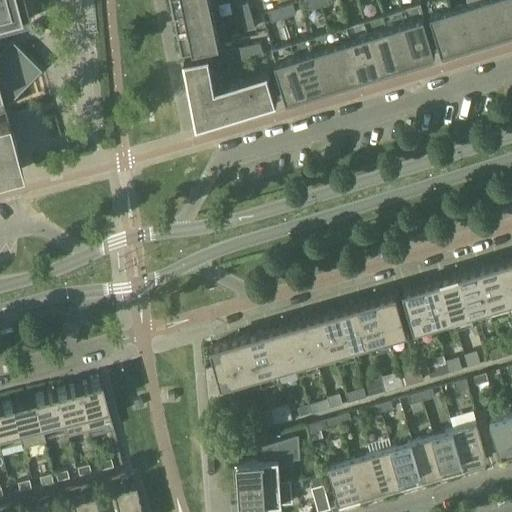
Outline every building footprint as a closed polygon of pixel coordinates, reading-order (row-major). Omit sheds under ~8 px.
[(0,0),(0,109),(5,108),(4,104),(41,67),(17,44),(0,28),(0,26),(30,19),(24,0),(0,0)] [(85,0),(89,33),(98,32),(94,0),(85,0)] [(211,0),(172,0),(174,11),(212,3),(211,0)] [(321,4),(319,0),(305,0),(309,8),(321,4)] [(421,0),(402,6),(417,55),(436,49),(421,0)] [(448,0),(428,0),(443,47),(461,41),(448,0)] [(480,36),(468,0),(463,0),(451,4),(449,0),(448,0),(461,41),(480,36)] [(468,0),(480,36),(498,30),(488,0),(468,0)] [(488,0),(498,30),(511,25),(511,9),(509,0),(488,0)] [(239,4),(242,16),(252,13),(248,1),(239,4)] [(293,1),(281,5),(284,16),(296,12),(293,1)] [(212,3),(174,11),(178,30),(216,22),(212,3)] [(284,16),(281,5),(269,10),(272,20),(284,16)] [(402,6),(384,12),(398,60),(417,55),(402,6)] [(384,12),(365,18),(380,66),(398,60),(384,12)] [(246,29),(256,26),(252,13),(242,16),(246,29)] [(346,23),(361,72),(380,66),(365,18),(347,23),(346,23)] [(216,22),(178,30),(182,49),(220,41),(216,22)] [(346,23),(328,29),(343,77),(361,72),(346,23)] [(328,29),(309,35),(324,83),(343,77),(328,29)] [(309,35),(291,40),(306,89),(324,83),(309,35)] [(287,94),(306,89),(291,40),(272,46),(287,94)] [(261,41),(218,50),(220,61),(264,53),(261,41)] [(278,97),(269,68),(217,84),(210,51),(185,56),(198,122),(278,97)] [(8,117),(0,118),(0,175),(22,169),(8,117)] [(511,308),(511,255),(497,260),(511,309),(511,308)] [(511,309),(497,260),(479,266),(493,314),(511,309)] [(493,314),(479,266),(460,271),(475,320),(493,314)] [(475,320),(460,271),(442,277),(456,325),(475,320)] [(423,282),(438,331),(439,331),(435,319),(452,314),(456,326),(456,325),(442,277),(423,282)] [(404,288),(419,337),(438,331),(423,282),(404,288)] [(379,296),(392,344),(412,339),(398,290),(379,296)] [(392,344),(379,296),(360,301),(374,350),(392,344)] [(374,350),(360,301),(342,306),(356,355),(353,343),(370,338),(373,350),(374,350)] [(356,355),(342,306),(323,311),(337,360),(356,355)] [(337,360),(323,311),(305,317),(319,366),(320,365),(316,354),(333,349),(336,361),(337,360)] [(319,366),(305,317),(286,322),(300,371),(319,366)] [(300,371),(286,322),(268,327),(282,376),(300,371)] [(282,376),(268,327),(249,333),(263,381),(282,376)] [(263,381),(249,333),(231,338),(245,387),(263,381)] [(231,338),(212,343),(226,392),(245,387),(231,338)] [(511,341),(503,344),(505,354),(511,351),(511,341)] [(492,358),(505,354),(503,344),(490,348),(492,358)] [(465,352),(468,365),(481,361),(477,349),(465,352)] [(462,367),(459,354),(446,358),(447,361),(450,371),(462,367)] [(429,372),(431,376),(450,371),(447,361),(435,365),(436,370),(429,372)] [(206,365),(208,397),(221,393),(213,363),(206,365)] [(423,378),(419,366),(403,371),(407,383),(423,378)] [(476,382),(489,378),(486,370),(474,373),(476,382)] [(382,378),(386,389),(403,384),(400,372),(382,377),(382,378)] [(90,432),(113,426),(100,376),(78,382),(88,423),(90,432)] [(454,380),(457,388),(469,385),(466,376),(454,380)] [(382,378),(367,383),(371,394),(386,389),(382,378)] [(66,428),(88,423),(78,382),(56,388),(66,428)] [(346,390),(349,400),(367,395),(364,385),(346,390)] [(420,389),(423,398),(435,395),(432,386),(420,389)] [(44,434),(66,428),(56,388),(33,393),(44,434)] [(408,393),(411,402),(423,398),(420,389),(408,393)] [(340,391),(327,394),(327,396),(330,406),(343,402),(340,391)] [(22,439),(44,434),(33,393),(11,399),(22,439)] [(327,396),(309,402),(312,411),(330,406),(327,396)] [(393,407),(391,398),(379,401),(381,410),(393,407)] [(0,445),(22,439),(11,399),(0,401),(0,445)] [(367,405),(369,414),(381,410),(379,401),(367,405)] [(293,416),(289,403),(271,409),(275,422),(293,416)] [(301,414),(310,411),(308,403),(298,406),(301,414)] [(271,409),(253,414),(257,427),(275,422),(271,409)] [(511,450),(511,409),(491,416),(502,453),(511,450)] [(340,422),(352,419),(349,410),(337,414),(340,422)] [(325,417),(328,426),(340,422),(337,414),(325,417)] [(307,422),(310,434),(312,433),(313,437),(323,434),(321,428),(317,429),(314,420),(307,422)] [(454,427),(465,464),(486,458),(475,421),(454,427)] [(465,464),(454,427),(433,433),(444,470),(465,464)] [(264,443),(265,458),(238,460),(239,482),(282,479),(281,466),(294,462),(293,457),(302,456),(299,431),(264,443)] [(444,470),(433,433),(412,439),(423,476),(444,470)] [(423,476),(412,439),(392,445),(402,482),(423,476)] [(402,482),(392,445),(371,451),(382,488),(402,482)] [(382,488),(371,451),(350,457),(361,494),(382,488)] [(111,457),(99,460),(101,467),(113,464),(111,457)] [(361,494),(350,457),(329,463),(339,500),(361,494)] [(79,473),(90,470),(88,462),(77,465),(79,473)] [(67,468),(55,471),(57,478),(68,476),(67,468)] [(51,472),(39,475),(41,482),(53,479),(51,472)] [(312,477),(314,485),(312,486),(318,510),(331,506),(322,474),(312,477)] [(29,477),(17,480),(19,488),(31,485),(29,477)] [(282,491),(282,479),(239,482),(241,504),(293,500),(291,491),(282,491)] [(113,492),(96,496),(95,497),(98,511),(142,511),(135,481),(111,487),(113,492)] [(72,503),(55,507),(54,507),(55,511),(98,511),(95,497),(96,496),(94,491),(71,497),(72,503)] [(55,511),(54,507),(55,507),(54,502),(30,508),(31,511),(55,511)]
